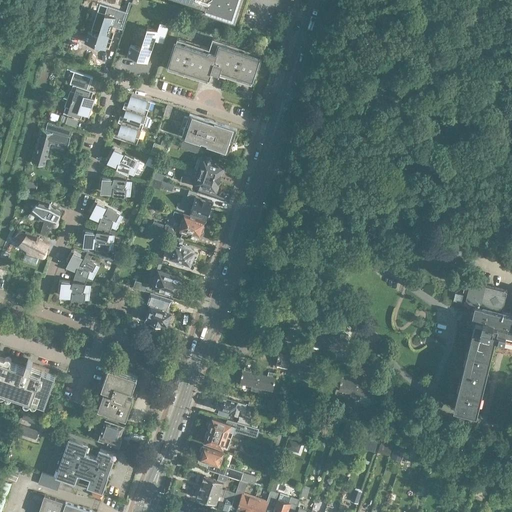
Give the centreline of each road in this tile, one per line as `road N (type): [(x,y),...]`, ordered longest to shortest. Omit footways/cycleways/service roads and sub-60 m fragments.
road 1 (residential): [(36,311),(86,188),(115,84),(273,131)]
road 2 (primary): [(188,385),(273,131)]
road 3 (primary): [(273,131),(316,0)]
